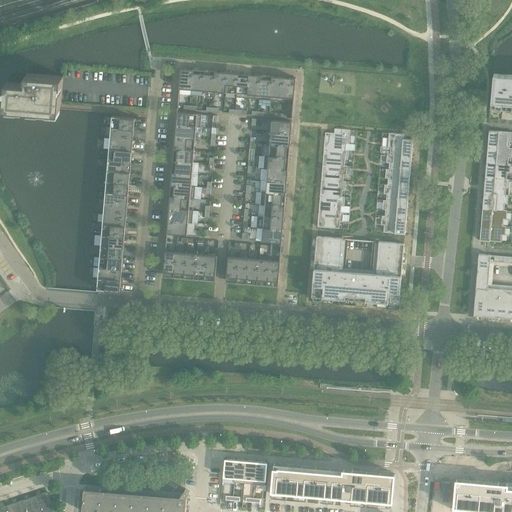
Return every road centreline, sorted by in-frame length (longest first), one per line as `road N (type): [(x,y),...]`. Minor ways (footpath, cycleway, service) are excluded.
road 1 (secondary): [(431,430),(211,409),(130,417),(0,451)]
road 2 (secondary): [(0,462),(87,436),(203,419),(428,448)]
road 3 (unclassified): [(442,330),(461,145),(451,0)]
road 4 (residential): [(140,304),(442,330)]
road 5 (residential): [(160,63),(140,304)]
road 6 (residential): [(69,466),(189,448),(205,455)]
